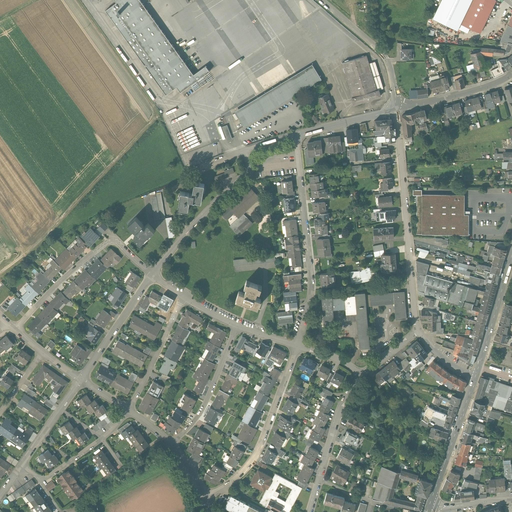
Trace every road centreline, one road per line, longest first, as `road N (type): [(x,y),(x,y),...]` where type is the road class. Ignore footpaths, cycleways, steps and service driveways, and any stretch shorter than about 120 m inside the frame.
road 1 (residential): [(418,330),(396,99)]
road 2 (track): [(0,274),(42,241),(158,114)]
road 3 (residential): [(295,136),(311,271),(296,346)]
road 4 (residential): [(152,275),(118,243),(105,243),(14,330)]
road 5 (residential): [(296,346),(253,458),(205,497)]
road 6 (residential): [(152,275),(243,175),(249,151)]
road 7 (residential): [(310,511),(339,410),(361,376)]
road 8 (residential): [(170,445),(202,410),(237,325)]
road 9 (secondary): [(475,376),(429,504)]
road 10 (residential): [(128,410),(50,476),(20,465)]
road 11 (tertiary): [(320,0),(387,58),(396,99)]
road 12 (secondary): [(511,254),(475,376)]
road 13 (residential): [(81,380),(152,275)]
road 14 (residential): [(183,296),(128,410)]
road 15 (tertiary): [(396,99),(412,106),(511,75)]
